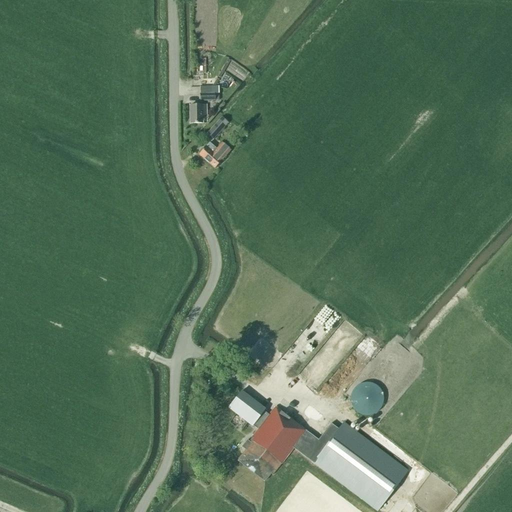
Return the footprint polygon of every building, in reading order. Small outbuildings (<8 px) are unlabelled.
[(244,78),(248,70),(230,59),(226,67),(244,78)] [(215,101),(214,93),(212,93),(200,94),(199,94),(199,102),(215,101)] [(189,106),(190,124),(202,124),(202,116),(206,116),(206,106),(189,106)] [(221,118),(207,135),(213,140),(228,124),(221,118)] [(222,145),(217,151),(213,147),(209,144),(207,145),(198,155),(214,169),(229,152),(222,145)] [(360,385),(357,386),(355,388),(353,391),(351,394),(350,397),(350,400),(350,403),(351,407),(353,409),(355,412),(357,414),(360,416),(363,417),(367,417),(370,417),(373,416),(376,414),(378,412),(381,409),(382,407),(383,403),(383,400),(383,397),(382,394),(381,391),(378,388),(376,386),(373,385),(370,384),(367,383),(363,384),(360,385)] [(252,427),(265,411),(241,392),(228,409),(252,427)] [(273,476),(293,449),(377,511),(408,471),(344,423),(326,447),(306,432),(283,414),(281,416),(273,409),(248,443),(247,441),(241,448),(245,451),(237,462),(265,483),(271,474),(273,476)]
